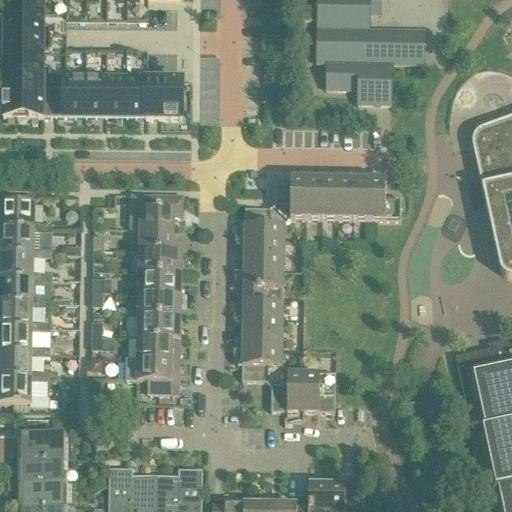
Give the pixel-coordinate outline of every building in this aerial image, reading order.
[(370,35),(370,19),(381,19),(381,0),(317,0),(318,3),(303,2),(303,25),(317,25),(317,42),(313,42),(313,59),(317,59),(317,68),(327,68),(326,94),(358,95),(358,109),(392,109),(392,77),(391,77),(392,67),(422,68),(423,45),(425,45),(425,36),(370,35)] [(5,3),(5,4),(6,4),(6,23),(43,23),(43,6),(42,6),(42,3),(5,3)] [(6,23),(5,43),(42,43),(43,23),(6,23)] [(5,43),(5,62),(42,63),(42,43),(5,43)] [(4,81),(4,82),(41,83),(41,80),(42,80),(42,63),(5,62),(5,81),(4,81)] [(41,83),(40,123),(42,123),(42,122),(64,122),(65,85),(65,80),(42,80),(41,80),(41,83)] [(3,82),(3,123),(40,123),(41,83),(4,82),(3,82)] [(65,85),(64,122),(84,122),(85,85),(65,85)] [(85,85),(84,122),(105,122),(105,86),(85,85)] [(126,86),(125,123),(144,123),(145,123),(145,125),(146,125),(146,85),(146,86),(126,86)] [(146,85),(146,125),(181,125),(181,111),(179,111),(176,111),(176,99),(180,99),(180,100),(182,100),(182,86),(146,85)] [(105,86),(105,122),(125,123),(126,86),(105,86)] [(511,120),(484,131),(481,132),(479,134),(476,136),(475,138),(473,141),(473,144),(472,146),(473,149),(485,206),(500,273),(500,275),(501,277),(503,279),(504,281),(506,282),(508,283),(511,283),(511,120)] [(400,226),(401,216),(401,202),(385,202),(386,186),(378,186),(378,177),(360,177),(360,186),(347,186),(347,176),(330,176),(329,185),(316,185),(316,176),(298,175),(298,185),(275,184),(275,208),(269,214),(245,213),(245,229),(235,229),(235,246),(244,246),(284,247),(284,229),(290,224),(370,226),(400,226)] [(140,234),(174,235),(174,223),(182,224),(183,200),(152,199),(151,212),(140,212),(140,234)] [(34,237),(52,237),(53,228),(34,227),(35,200),(10,200),(10,208),(2,208),(0,209),(0,222),(2,223),(1,233),(34,233),(34,237)] [(78,211),(78,203),(66,203),(66,211),(78,211)] [(34,252),(34,237),(34,233),(1,233),(1,258),(34,259),(34,262),(52,262),(52,253),(34,252)] [(173,246),(174,235),(140,234),(139,255),(181,256),(182,246),(173,246)] [(104,254),(104,241),(93,240),(93,254),(104,254)] [(283,354),(284,247),(244,246),(244,252),(244,270),(244,276),(235,276),(234,292),(244,293),(243,307),(234,307),(234,324),(243,324),(243,329),(243,348),(242,354),(283,354)] [(104,269),(104,254),(93,254),(93,269),(104,269)] [(181,278),(181,256),(139,255),(139,277),(181,278)] [(34,277),(34,262),(34,259),(1,258),(0,283),(33,284),(33,286),(51,287),(52,278),(34,277)] [(180,299),(181,278),(139,277),(138,299),(180,299)] [(33,302),(33,286),(33,284),(0,283),(0,301),(0,307),(33,308),(33,311),(51,311),(51,302),(33,302)] [(103,298),(103,284),(93,284),(92,298),(103,298)] [(103,312),(103,298),(92,298),(92,312),(103,312)] [(180,321),(180,299),(138,299),(138,321),(180,321)] [(33,327),(33,311),(33,308),(0,307),(0,331),(32,333),(32,336),(50,336),(51,327),(33,327)] [(180,343),(180,321),(138,321),(137,343),(180,343)] [(102,342),(103,327),(92,327),(91,342),(102,342)] [(32,352),(32,336),(32,333),(0,331),(0,356),(32,358),(32,361),(50,361),(50,352),(32,352)] [(102,355),(102,342),(91,342),(91,355),(102,355)] [(179,365),(180,343),(137,343),(137,363),(137,364),(179,365)] [(511,511),(511,348),(508,349),(507,344),(488,348),(489,354),(455,361),(466,415),(465,415),(477,471),(475,472),(484,511),(511,511)] [(289,376),(283,371),(283,354),(242,354),(233,354),(233,370),(242,371),(242,386),(265,387),(272,393),(271,416),(287,417),(287,426),(303,426),(304,417),(309,417),(319,417),(326,417),(335,418),(335,408),(335,377),(289,376)] [(32,376),(32,361),(32,358),(0,356),(0,381),(32,382),(31,385),(49,386),(50,377),(32,376)] [(178,399),(179,365),(137,364),(137,363),(126,363),(126,385),(147,386),(147,398),(178,399)] [(31,401),(31,385),(32,382),(0,381),(0,407),(30,408),(30,411),(49,411),(49,402),(31,401)] [(27,427),(27,439),(46,439),(46,428),(27,427)] [(63,458),(63,440),(23,439),(23,451),(18,451),(18,464),(68,464),(68,458),(63,458)] [(68,472),(68,464),(18,464),(18,476),(23,476),(23,488),(63,488),(63,471),(68,472)] [(133,481),(133,474),(109,473),(108,511),(155,511),(156,481),(133,481)] [(201,511),(202,475),(179,475),(179,482),(156,481),(155,511),(201,511)] [(62,505),(63,488),(23,488),(22,499),(18,499),(17,511),(40,511),(67,511),(67,505),(62,505)] [(345,490),(345,489),(308,489),(308,509),(309,509),(308,511),(356,511),(357,490),(345,490)]
